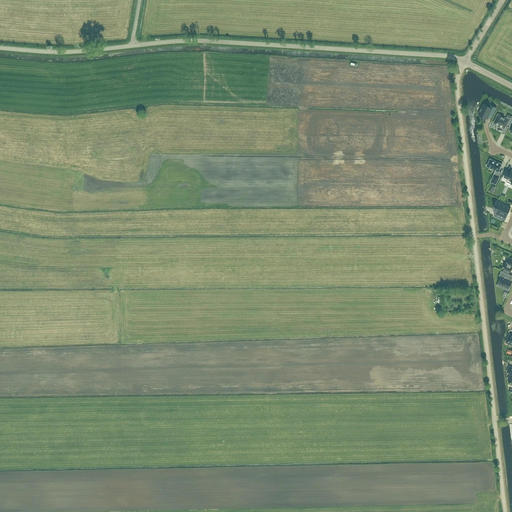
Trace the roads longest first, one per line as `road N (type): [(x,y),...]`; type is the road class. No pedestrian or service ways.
road 1 (unclassified): [(505,511),(457,91),(464,61)]
road 2 (unclassified): [(464,61),(199,40),(133,45)]
road 3 (unclassified): [(133,45),(0,47)]
